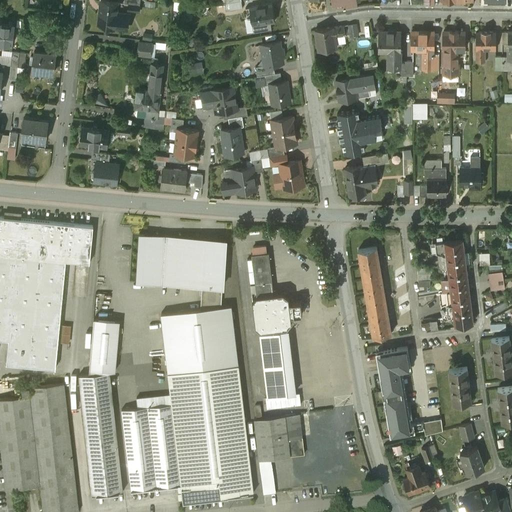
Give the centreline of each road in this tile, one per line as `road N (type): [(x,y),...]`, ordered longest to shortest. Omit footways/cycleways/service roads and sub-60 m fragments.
road 1 (residential): [(390,496),(332,215)]
road 2 (tertiary): [(332,215),(55,195)]
road 3 (residential): [(511,13),(369,11),(302,23)]
road 4 (residential): [(55,195),(80,0)]
road 5 (residential): [(332,215),(302,23)]
road 6 (residential): [(475,328),(417,336),(403,216)]
road 7 (residential): [(475,328),(499,474)]
road 8 (residential): [(390,496),(268,511)]
